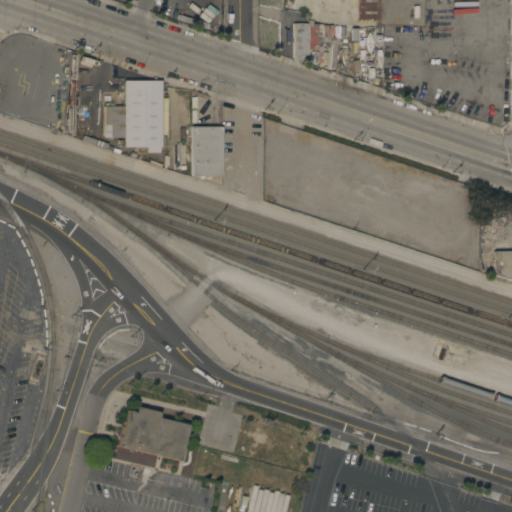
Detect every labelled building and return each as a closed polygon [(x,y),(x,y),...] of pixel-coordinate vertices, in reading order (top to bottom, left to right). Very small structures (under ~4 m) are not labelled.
[(378,0),(378,20),(357,20),(357,0),(378,0)] [(306,57),(291,61),(291,24),(306,24),(306,57)] [(122,107),(122,81),(159,81),(159,147),(158,147),(158,153),(145,153),(145,147),(122,147),(121,137),(122,107)] [(185,91),(185,104),(176,103),(176,108),(172,108),(171,91),(185,91)] [(101,137),(101,107),(122,107),(121,137),(101,137)] [(189,127),(220,127),(220,176),(189,176),(189,170),(189,162),(189,127)] [(189,170),(171,170),(171,145),(185,145),(185,162),(189,162),(189,170)] [(490,279),(511,279),(511,251),(491,251),(490,279)] [(116,447),(124,411),(133,413),(134,407),(158,413),(157,418),(186,425),(178,461),(116,447)]
